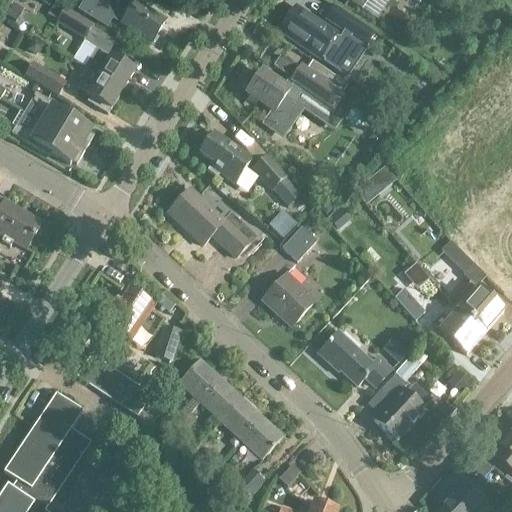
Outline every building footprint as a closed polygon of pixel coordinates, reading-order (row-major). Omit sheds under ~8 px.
[(43,9),(40,0),(23,0),(17,2),(21,15),(43,9)] [(107,33),(113,22),(121,27),(120,28),(151,47),(165,24),(135,5),(134,5),(125,0),(123,0),(116,12),(105,6),(94,25),(107,33)] [(342,0),(358,9),(362,12),(370,0),(342,0)] [(425,16),(440,32),(454,19),(439,3),(425,16)] [(342,35),(366,50),(375,36),(334,9),(324,23),(342,35)] [(366,50),(342,35),(339,40),(295,11),(280,34),(324,63),(323,65),(336,73),(344,60),(355,68),(366,52),(366,51),(366,50)] [(83,44),(91,30),(65,14),(57,28),(83,44)] [(511,33),(457,93),(463,98),(511,44),(511,33)] [(87,72),(102,81),(122,93),(134,75),(109,60),(96,52),(85,70),(88,71),(87,72)] [(58,99),(66,86),(34,67),(26,79),(58,99)] [(296,108),(303,113),(325,127),(345,98),(301,68),(289,84),(288,83),(283,91),(288,95),(288,96),(299,104),(296,108)] [(122,93),(102,81),(87,72),(76,90),(87,97),(97,103),(93,108),(107,117),(110,112),(111,112),(122,93)] [(283,91),(262,76),(246,98),(270,114),(261,128),(283,142),(303,113),(296,108),(299,104),(288,96),(288,95),(283,91)] [(92,140),(88,137),(90,134),(65,119),(67,116),(35,96),(31,104),(39,113),(34,123),(85,154),(94,140),(92,139),(92,140)] [(452,98),(387,168),(393,174),(458,103),(452,98)] [(76,168),(85,154),(34,123),(27,134),(15,131),(11,138),(43,157),(45,153),(70,168),(72,165),(76,167),(75,168),(76,168)] [(252,163),(214,136),(199,158),(212,167),(207,175),(217,182),(219,179),(234,189),(252,163)] [(273,194),(289,211),(301,200),(285,183),(286,182),(265,159),(250,172),(271,195),(273,194)] [(395,183),(384,171),(374,180),(384,192),(395,183)] [(255,241),(231,218),(224,226),(190,193),(167,217),(202,250),(211,240),(235,263),(255,241)] [(0,237),(26,253),(42,226),(5,204),(0,211),(0,237)] [(511,206),(483,240),(511,265),(511,206)] [(282,253),(297,268),(317,246),(302,232),(282,253)] [(457,251),(450,244),(441,253),(463,275),(472,266),(458,252),(457,251)] [(384,270),(426,313),(434,305),(392,262),(384,270)] [(286,279),(262,306),(291,333),(316,306),(286,279)] [(461,315),(485,336),(504,315),(470,285),(460,296),(467,302),(459,313),(461,315)] [(130,346),(139,333),(152,342),(163,325),(150,317),(153,313),(125,295),(103,328),(105,329),(97,340),(111,349),(118,338),(130,346)] [(396,303),(415,324),(424,316),(405,295),(396,303)] [(461,315),(459,313),(449,324),(441,317),(433,327),(440,334),(439,335),(466,359),(485,336),(461,315)] [(163,330),(154,360),(172,366),(181,336),(163,330)] [(365,382),(375,392),(391,374),(378,362),(371,369),(337,338),(319,357),(332,370),(333,368),(358,390),(365,382)] [(383,353),(398,367),(406,358),(392,344),(383,353)] [(143,394),(92,359),(77,381),(137,422),(152,400),(143,394)] [(411,360),(395,378),(404,386),(420,369),(411,360)] [(220,385),(199,366),(178,388),(199,407),(220,385)] [(150,385),(143,394),(152,400),(158,391),(150,385)] [(241,404),(220,385),(199,407),(205,413),(220,426),(241,404)] [(402,394),(373,425),(396,445),(424,414),(423,413),(432,402),(414,386),(405,397),(402,394)] [(46,511),(90,447),(71,433),(82,416),(55,398),(3,477),(15,485),(11,491),(8,489),(0,500),(0,511),(46,511)] [(220,426),(241,446),(261,424),(241,404),(220,426)] [(199,407),(190,417),(181,426),(188,432),(196,423),(205,413),(199,407)] [(181,426),(190,417),(183,411),(175,420),(181,426)] [(282,443),(261,424),(241,446),(261,465),(282,443)] [(511,435),(499,450),(501,452),(493,461),(511,477),(511,435)] [(211,451),(203,461),(209,467),(218,457),(211,451)] [(301,459),(286,471),(303,491),(318,480),(301,459)] [(238,490),(248,499),(262,484),(252,475),(238,490)] [(511,498),(511,488),(503,479),(486,495),(501,510),(511,498)] [(465,489),(442,511),(478,511),(483,507),(465,489)]
